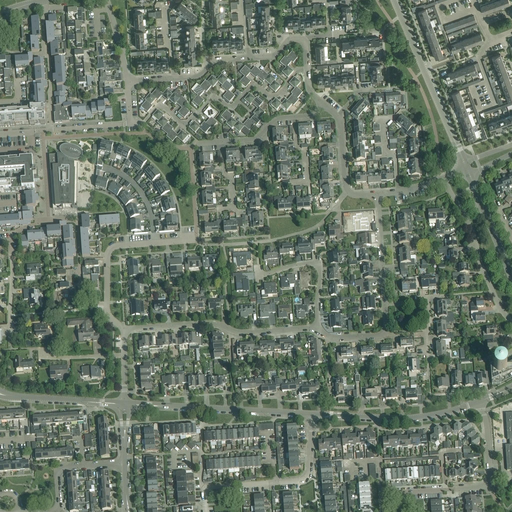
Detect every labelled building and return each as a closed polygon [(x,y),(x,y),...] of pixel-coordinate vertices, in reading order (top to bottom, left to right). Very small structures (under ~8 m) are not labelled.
[(186,6),(184,4),(185,3),(182,0),(178,6),(176,4),(172,9),(175,12),(177,12),(178,10),(181,13),(186,6)] [(510,4),(508,0),(496,0),(495,1),(494,0),(491,0),(492,2),(488,3),(488,1),(485,3),(485,4),(482,5),(482,4),(480,4),(483,13),(484,13),(488,11),(491,10),(491,11),(495,9),(495,8),(497,8),(501,7),(501,6),(503,5),(503,6),(507,4),(509,3),(510,4)] [(349,6),(349,3),(340,4),(340,6),(342,6),(342,13),(351,13),(350,9),(352,9),(352,5),(349,6)] [(186,17),(191,11),(189,9),(190,7),(188,5),(186,6),(181,13),(186,17)] [(84,8),(68,9),(68,15),(77,14),(77,22),(83,21),(82,13),(81,12),(84,12),(84,8)] [(143,19),(142,12),(144,12),(144,8),(135,9),(135,12),(132,12),(132,16),(134,16),(134,19),(143,19)] [(420,17),(428,15),(426,9),(418,12),(420,17)] [(194,13),(191,11),(186,17),(191,22),(192,21),(194,23),(198,19),(196,17),(198,14),(195,12),(194,13)] [(351,16),(351,13),(342,13),(342,17),(343,20),(341,20),(341,23),(350,23),(350,20),(353,19),(353,16),(351,16)] [(423,23),(430,21),(428,15),(420,17),(423,23)] [(287,19),(287,18),(284,18),(285,25),(288,25),(288,28),(294,28),(294,19),(287,19)] [(143,25),(143,19),(134,19),(135,23),(133,23),(133,26),(136,26),(136,29),(145,28),(145,25),(143,25)] [(425,29),(432,27),(430,21),(423,23),(425,29)] [(85,25),(84,22),(83,22),(81,22),(77,22),(67,23),(67,28),(75,28),(76,35),(82,35),(81,27),(80,25),(85,25)] [(427,35),(434,32),(432,27),(425,29),(427,35)] [(144,39),(144,32),(145,32),(145,28),(136,29),(136,32),(134,32),(134,36),(136,36),(136,39),(144,39)] [(429,41),(437,38),(434,32),(427,35),(429,41)] [(477,43),(483,41),(480,33),(475,35),(477,43)] [(81,40),(81,38),(86,38),(85,35),(82,35),(76,35),(68,36),(68,41),(76,41),(77,48),(83,48),(82,40),(81,40)] [(272,41),(271,35),(263,36),(263,35),(260,36),(259,36),(260,46),(269,45),(268,41),(272,41)] [(472,45),(477,43),(475,35),(469,38),(472,45)] [(379,39),(379,37),(372,38),(373,39),(373,48),(383,47),(382,39),(379,39)] [(431,47),(439,44),(437,38),(429,41),(431,47)] [(466,47),(472,45),(469,38),(463,40),(466,47)] [(145,45),(144,39),(136,39),(136,43),(134,43),(135,46),(138,46),(138,49),(146,48),(146,45),(145,45)] [(457,42),(456,39),(450,42),(454,52),(460,50),(457,42)] [(460,50),(466,47),(463,40),(457,42),(460,50)] [(102,43),(96,44),(97,52),(98,52),(98,53),(97,54),(97,57),(103,56),(103,57),(111,56),(117,56),(117,52),(111,53),(111,50),(103,51),(102,48),(103,48),(103,46),(102,46),(102,43)] [(316,54),(325,53),(324,46),(326,46),(325,43),(317,43),(317,46),(314,47),(314,50),(316,50),(316,54)] [(433,53),(441,50),(439,44),(431,47),(433,53)] [(443,56),(441,51),(441,50),(433,53),(435,59),(437,58),(438,61),(447,58),(446,55),(443,56)] [(88,56),(88,54),(89,54),(89,51),(91,51),(75,52),(75,57),(83,57),(84,64),(92,64),(90,64),(89,56),(88,56)] [(293,63),(298,57),(292,52),(287,58),(291,62),(293,63)] [(328,53),(325,53),(316,54),(316,57),(315,57),(315,61),(318,60),(318,63),(327,63),(327,60),(328,60),(328,53)] [(494,56),(493,54),(489,55),(490,58),(492,57),(494,63),(502,60),(502,59),(504,58),(503,57),(502,57),(500,54),(494,56)] [(10,61),(10,60),(11,60),(11,56),(0,56),(0,62),(5,62),(6,65),(5,65),(5,67),(6,67),(6,69),(10,69),(10,70),(12,70),(11,61),(10,61)] [(34,102),(32,102),(32,105),(34,105),(34,108),(41,107),(41,110),(47,110),(46,100),(45,100),(44,87),(47,87),(45,60),(33,61),(33,56),(28,56),(28,58),(29,58),(29,63),(30,63),(33,63),(33,68),(35,68),(36,87),(33,88),(34,102)] [(103,59),(103,57),(103,56),(97,57),(95,57),(97,57),(98,65),(99,65),(99,67),(98,67),(98,70),(106,69),(106,70),(110,69),(112,69),(115,68),(120,68),(120,65),(115,65),(115,63),(104,64),(103,61),(104,61),(104,59),(103,59)] [(197,62),(196,56),(188,56),(184,57),(184,59),(188,59),(188,63),(184,63),(184,66),(193,66),(193,62),(197,62)] [(287,67),(291,62),(287,58),(285,56),(280,63),(286,68),(287,66),(287,67)] [(29,63),(29,58),(28,58),(22,58),(23,69),(30,69),(29,63),(30,63),(29,63)] [(68,92),(66,59),(55,60),(56,76),(53,76),(53,83),(56,83),(57,92),(54,93),(55,106),(63,106),(64,109),(69,108),(69,105),(67,105),(67,98),(65,99),(65,93),(68,92)] [(504,63),(502,60),(494,63),(496,68),(504,65),(504,64),(506,64),(505,62),(504,63)] [(379,64),(379,61),(370,62),(370,65),(372,65),(373,72),(380,72),(380,68),(383,68),(382,64),(379,64)] [(90,67),(90,64),(92,64),(84,64),(75,65),(76,71),(84,70),(85,77),(85,78),(91,77),(90,69),(89,69),(89,67),(90,67)] [(468,66),(471,73),(477,71),(474,64),(468,66)] [(506,68),(504,65),(496,68),(498,74),(506,70),(508,69),(507,68),(506,68)] [(246,78),(250,73),(251,72),(245,66),(240,72),(246,78)] [(293,72),(287,67),(287,66),(286,68),(282,73),(288,78),(293,72)] [(465,75),(471,73),(468,66),(463,68),(465,75)] [(261,72),(255,67),(251,72),(250,73),(256,79),(257,77),(263,71),(262,71),(261,72)] [(460,77),(465,75),(463,68),(457,70),(460,77)] [(9,75),(9,73),(10,73),(10,70),(10,69),(6,69),(6,70),(0,70),(0,75),(4,75),(4,78),(4,79),(4,80),(5,80),(5,83),(10,83),(10,75),(9,75)] [(115,77),(107,77),(106,74),(107,74),(107,72),(111,72),(110,69),(106,70),(106,69),(98,70),(96,70),(100,70),(101,78),(102,80),(101,80),(101,83),(105,83),(122,82),(122,74),(115,75),(115,77)] [(451,71),(451,72),(454,80),(457,78),(458,82),(461,81),(459,78),(460,77),(457,70),(454,71),(453,70),(451,71)] [(508,74),(506,70),(498,74),(500,79),(508,76),(508,75),(510,75),(509,73),(508,74)] [(268,76),(263,71),(257,77),(263,82),(265,81),(270,74),(268,76)] [(245,88),(251,82),(246,78),(240,72),(240,73),(244,77),(239,83),(245,88)] [(380,75),(380,72),(373,72),(373,79),(371,79),(372,82),(380,81),(380,78),(383,78),(383,75),(380,75)] [(445,74),(447,82),(454,80),(451,72),(445,74)] [(222,86),(228,80),(222,74),(219,78),(217,80),(218,82),(222,86)] [(270,86),(276,79),(270,74),(265,81),(270,86)] [(213,88),(218,82),(217,80),(212,76),(207,82),(205,81),(211,87),(213,88)] [(510,79),(508,76),(500,79),(502,85),(510,81),(511,80),(511,79),(510,79)] [(78,79),(76,79),(77,82),(79,82),(79,83),(84,83),(87,83),(88,88),(86,88),(86,91),(88,91),(93,90),(93,82),(92,82),(92,80),(93,80),(93,77),(95,77),(94,77),(91,77),(85,78),(85,77),(85,78),(78,78),(78,79)] [(295,89),(297,88),(301,83),(294,77),(289,84),(295,89)] [(275,93),(281,86),(275,81),(276,80),(276,79),(270,86),(269,87),(275,93)] [(227,93),(232,86),(227,81),(228,80),(222,86),(221,87),(227,93)] [(206,93),(211,87),(205,81),(200,87),(205,91),(206,93)] [(511,84),(511,85),(510,81),(502,85),(504,90),(511,87),(511,84)] [(11,86),(11,83),(13,83),(10,83),(5,83),(0,83),(0,88),(5,89),(5,92),(5,94),(6,94),(6,97),(11,96),(11,88),(10,88),(10,86),(11,86)] [(101,83),(99,83),(100,91),(101,93),(100,93),(100,96),(98,96),(98,97),(114,95),(114,94),(123,93),(123,89),(105,91),(105,88),(106,87),(105,86),(105,83),(101,83)] [(197,84),(191,90),(198,96),(200,97),(205,91),(200,87),(197,84)] [(229,103),(235,96),(229,91),(233,87),(232,86),(227,93),(223,97),(229,103)] [(297,99),(302,93),(297,88),(295,89),(291,93),(292,95),(297,99)] [(162,96),(163,94),(157,89),(152,95),(150,94),(156,99),(158,101),(162,96)] [(173,95),(167,90),(163,94),(162,96),(168,101),(169,100),(174,94),(174,93),(173,95)] [(454,99),(462,97),(461,95),(459,90),(452,93),(454,99)] [(400,96),(400,93),(396,93),(396,95),(393,95),(393,104),(400,103),(400,105),(404,105),(403,96),(400,96)] [(151,105),(156,99),(150,94),(145,100),(151,105)] [(180,99),(174,94),(169,100),(175,105),(176,103),(182,97),(181,97),(180,99)] [(250,105),(251,103),(255,99),(249,94),(244,100),(250,105)] [(379,96),(379,94),(376,95),(376,98),(373,98),(373,107),(376,106),(376,105),(383,104),(383,97),(383,96),(379,96)] [(389,95),(389,94),(386,94),(386,97),(383,97),(383,104),(383,106),(387,106),(387,104),(393,104),(393,95),(389,95)] [(297,99),(292,95),(287,101),(294,106),(299,100),(297,99)] [(194,100),(192,102),(199,107),(204,101),(200,97),(198,96),(196,97),(196,98),(194,100)] [(182,108),(187,102),(182,97),(176,103),(182,108)] [(263,103),(257,97),(255,99),(251,103),(257,109),(259,108),(263,103)] [(456,105),(464,102),(462,97),(454,99),(456,105)] [(277,110),(281,106),(282,104),(276,99),(270,105),(277,110)] [(294,106),(287,101),(286,99),(282,104),(281,106),(287,111),(292,105),(293,106),(294,106)] [(147,113),(153,106),(151,105),(145,100),(146,101),(141,107),(147,113)] [(370,106),(364,100),(362,102),(359,100),(357,103),(359,104),(356,107),(363,113),(367,107),(368,108),(370,106)] [(184,119),(190,112),(187,110),(184,107),(185,105),(188,102),(187,102),(182,108),(178,113),(184,119)] [(458,111),(466,108),(464,102),(456,105),(458,111)] [(34,105),(32,105),(31,105),(29,105),(29,108),(28,108),(28,110),(18,111),(18,110),(7,111),(0,111),(0,127),(45,124),(45,112),(47,112),(47,110),(41,110),(41,107),(34,108),(34,105)] [(72,108),(72,105),(69,105),(69,108),(72,108),(72,119),(80,118),(79,107),(72,108)] [(55,106),(54,106),(55,123),(62,123),(69,122),(69,115),(70,115),(69,108),(64,109),(63,106),(55,106)] [(363,113),(356,107),(354,109),(353,108),(350,111),(353,113),(351,115),(357,121),(359,119),(358,118),(363,113)] [(209,108),(204,114),(210,119),(211,118),(215,113),(209,108)] [(261,120),(260,119),(265,113),(259,108),(257,109),(253,114),(255,115),(261,120)] [(467,111),(466,108),(458,111),(460,117),(468,114),(470,113),(469,111),(467,111)] [(157,123),(163,117),(164,115),(158,110),(152,116),(158,121),(157,123)] [(227,122),(231,118),(233,116),(226,111),(221,117),(227,122)] [(462,122),(470,120),(468,114),(460,117),(462,122)] [(256,126),(261,120),(255,115),(250,121),(254,125),(256,126)] [(405,119),(406,118),(403,116),(401,118),(399,116),(393,123),(396,125),(397,124),(402,128),(407,122),(405,119)] [(162,130),(167,124),(169,122),(163,117),(157,123),(163,128),(162,130)] [(505,128),(505,127),(508,126),(505,117),(499,119),(502,128),(503,128),(503,129),(505,128)] [(210,128),(212,129),(217,123),(211,118),(210,119),(206,124),(211,128),(210,128)] [(227,122),(226,124),(232,129),(233,128),(233,127),(237,123),(231,118),(227,122)] [(248,119),(243,125),(245,127),(244,127),(246,128),(249,131),(254,125),(250,121),(248,119)] [(500,130),(499,129),(502,128),(499,119),(494,121),(497,130),(498,131),(500,130)] [(465,128),(472,126),(470,120),(462,122),(465,128)] [(239,133),(244,127),(243,125),(238,121),(237,123),(233,127),(233,128),(239,133)] [(494,132),(494,131),(497,130),(494,121),(488,123),(491,132),(492,132),(492,133),(494,132)] [(194,122),(189,128),(195,133),(196,132),(198,133),(201,130),(199,129),(200,127),(196,123),(194,122)] [(206,124),(204,122),(200,127),(199,129),(201,130),(205,134),(210,128),(211,128),(206,124)] [(410,124),(407,122),(402,128),(407,132),(406,134),(408,136),(414,129),(412,127),(414,125),(411,123),(410,124)] [(168,135),(172,131),(173,129),(167,124),(162,130),(168,135)] [(315,138),(315,131),(315,129),(314,129),(314,131),(312,131),(311,125),(305,126),(306,136),(311,136),(312,138),(315,138)] [(324,135),(324,125),(317,125),(318,130),(315,131),(315,138),(319,138),(319,135),(324,135)] [(467,134),(474,131),(472,126),(465,128),(467,134)] [(469,140),(479,136),(477,130),(474,131),(467,134),(469,140)] [(168,135),(166,137),(172,142),(173,142),(173,141),(177,137),(176,137),(178,136),(172,131),(168,135)] [(178,136),(176,137),(177,137),(183,143),(188,136),(182,131),(178,136)] [(283,142),(283,136),(273,137),(273,144),(280,143),(280,146),(289,145),(288,142),(283,142)] [(416,141),(416,138),(407,139),(407,143),(409,142),(409,149),(418,148),(418,145),(420,145),(419,141),(416,141)] [(106,153),(108,143),(102,142),(101,145),(100,145),(99,145),(99,151),(106,153)] [(113,144),(108,143),(106,153),(111,154),(109,159),(112,160),(115,150),(114,150),(115,148),(112,147),(113,144)] [(58,155),(52,155),(49,156),(50,171),(53,171),(56,210),(63,209),(61,209),(61,207),(63,207),(66,207),(72,207),(72,208),(75,208),(75,207),(77,207),(77,208),(77,199),(77,200),(75,200),(75,180),(78,180),(78,164),(78,160),(79,159),(80,159),(81,158),(82,158),(82,157),(82,156),(83,156),(83,155),(83,154),(82,153),(82,152),(81,151),(80,150),(78,148),(77,147),(76,147),(75,146),(74,146),(73,146),(72,145),(71,145),(70,145),(68,145),(66,145),(64,145),(63,145),(62,146),(61,147),(60,148),(60,149),(60,150),(60,151),(60,152),(61,153),(61,154),(60,155),(59,154),(59,155),(58,155)] [(289,149),(289,145),(280,146),(281,146),(281,149),(276,149),(276,155),(287,155),(286,150),(290,149),(290,151),(295,151),(295,148),(289,149)] [(116,150),(115,150),(112,160),(115,161),(117,156),(122,158),(126,149),(120,146),(119,149),(117,149),(116,150)] [(327,149),(326,146),(319,147),(320,151),(322,151),(323,156),(332,155),(332,149),(327,149)] [(418,152),(418,148),(409,149),(410,156),(408,156),(409,159),(418,158),(417,155),(420,155),(420,152),(418,152)] [(131,151),(126,149),(122,158),(126,160),(124,165),(126,167),(132,157),(131,157),(132,155),(130,154),(131,151)] [(258,149),(251,150),(252,160),(252,162),(258,162),(258,161),(262,161),(261,152),(261,153),(258,153),(258,149)] [(252,160),(251,150),(245,150),(245,156),(242,156),(242,155),(242,156),(243,163),(247,163),(246,160),(252,160)] [(242,156),(239,156),(239,151),(233,151),(233,161),(233,164),(243,163),(242,156)] [(133,158),(132,157),(126,167),(129,168),(132,163),(136,166),(142,158),(138,155),(135,158),(134,156),(133,158)] [(287,161),(287,155),(276,155),(277,162),(282,162),(282,165),(290,164),(290,161),(287,161)] [(318,165),(327,165),(327,163),(333,162),(332,155),(323,156),(323,162),(318,162),(318,165)] [(137,174),(139,176),(146,168),(145,167),(146,166),(145,165),(147,162),(142,158),(136,166),(141,170),(137,174)] [(418,161),(418,158),(409,159),(409,162),(411,162),(411,169),(419,168),(419,165),(421,165),(421,161),(418,161)] [(25,160),(0,161),(0,192),(35,190),(34,182),(39,181),(38,172),(36,172),(36,171),(34,172),(33,160),(25,161),(25,160)] [(206,168),(206,171),(214,171),(213,167),(211,167),(210,161),(200,162),(201,169),(206,168)] [(290,168),(290,164),(282,165),(281,165),(282,165),(283,168),(277,168),(278,174),(288,174),(288,169),(290,168)] [(326,168),(326,165),(327,165),(318,165),(319,170),(322,170),(322,175),(332,174),(331,168),(326,168)] [(147,169),(146,168),(139,176),(141,178),(145,174),(149,178),(156,171),(152,167),(150,169),(148,168),(147,169)] [(420,172),(419,168),(411,169),(412,176),(410,176),(410,179),(419,178),(419,175),(422,175),(422,172),(420,172)] [(160,176),(156,171),(149,178),(152,182),(147,185),(149,188),(158,182),(157,181),(159,180),(157,178),(160,176)] [(214,175),(214,171),(206,171),(205,171),(205,172),(206,171),(206,174),(201,175),(201,181),(212,180),(211,175),(214,175)] [(356,175),(356,173),(352,173),(353,180),(356,180),(356,184),(362,183),(362,175),(356,175)] [(392,173),(386,173),(386,182),(393,181),(392,180),(394,179),(394,180),(395,180),(394,173),(392,173)] [(246,184),(248,184),(248,183),(258,182),(258,177),(252,177),(252,174),(245,175),(245,178),(246,184)] [(288,180),(288,174),(278,174),(278,181),(283,181),(284,184),(282,184),(290,183),(289,180),(288,180)] [(322,181),(320,181),(320,185),(328,184),(327,184),(327,181),(332,181),(332,174),(322,175),(322,181)] [(505,178),(504,174),(502,175),(504,181),(501,182),(505,192),(510,190),(509,188),(511,187),(508,177),(505,178)] [(101,189),(103,179),(96,177),(95,185),(95,184),(97,184),(96,187),(101,189)] [(103,179),(101,189),(106,190),(107,187),(109,188),(113,179),(109,177),(108,180),(103,179)] [(113,179),(109,188),(110,189),(108,191),(113,194),(118,186),(115,184),(116,180),(113,179)] [(499,183),(497,179),(495,180),(497,186),(494,187),(498,196),(503,194),(502,192),(505,192),(501,182),(499,183)] [(212,180),(201,181),(202,188),(207,187),(207,190),(215,190),(214,186),(212,186),(212,180)] [(158,182),(149,188),(151,190),(153,189),(155,194),(158,192),(167,187),(164,182),(161,184),(160,182),(159,183),(158,182)] [(246,193),(253,192),(253,190),(259,190),(258,182),(248,183),(248,184),(248,189),(246,189),(246,193)] [(328,184),(320,185),(320,189),(323,188),(323,194),(333,193),(333,187),(327,187),(327,184),(328,184)] [(120,195),(127,188),(124,186),(122,188),(118,186),(113,194),(117,197),(119,194),(120,195)] [(170,192),(167,187),(158,192),(161,197),(155,199),(156,202),(167,198),(166,197),(168,196),(167,194),(170,192)] [(122,203),(130,197),(127,193),(130,191),(127,188),(120,195),(122,197),(119,199),(122,203)] [(208,193),(202,193),(203,200),(213,199),(212,194),(215,193),(215,190),(207,190),(206,190),(207,190),(208,193)] [(253,193),(253,192),(246,193),(246,197),(249,197),(249,202),(260,201),(259,195),(254,196),(254,193),(255,193),(253,193)] [(35,197),(35,194),(37,194),(37,193),(24,194),(25,207),(25,208),(33,207),(36,207),(36,203),(39,203),(38,197),(35,197)] [(334,200),(333,193),(323,194),(324,199),(321,200),(321,203),(329,203),(329,200),(334,200)] [(312,199),(312,196),(308,196),(308,199),(303,199),(303,209),(310,209),(310,203),(312,203),(313,204),(313,202),(312,199)] [(128,205),(129,206),(138,202),(136,199),(133,200),(130,197),(122,203),(126,207),(128,205)] [(281,200),(281,197),(274,198),(275,206),(278,206),(278,211),(285,210),(284,200),(281,200)] [(285,210),(291,210),(291,204),(294,204),(293,197),(289,198),(287,200),(284,200),(285,210)] [(298,200),(297,197),(293,197),(294,204),(294,205),(294,204),(297,204),(297,209),(303,209),(303,199),(298,200)] [(167,199),(167,198),(156,202),(158,205),(160,204),(161,209),(165,208),(174,205),(173,199),(169,200),(168,198),(167,199)] [(213,206),(213,199),(203,200),(203,206),(209,206),(209,209),(208,209),(216,209),(216,205),(213,206)] [(247,212),(255,211),(255,209),(260,208),(260,201),(249,202),(250,208),(247,208),(247,212)] [(129,214),(138,211),(136,207),(139,205),(138,202),(129,206),(130,208),(127,209),(129,214)] [(166,213),(160,214),(160,217),(171,215),(171,214),(173,214),(172,212),(176,211),(174,205),(165,208),(166,213)] [(22,207),(23,214),(19,214),(20,221),(20,225),(28,225),(28,223),(31,223),(31,221),(34,220),(33,207),(25,208),(25,207),(22,207)] [(435,210),(436,224),(436,231),(437,235),(444,235),(443,230),(440,231),(440,223),(439,224),(439,220),(445,220),(447,217),(444,215),(444,213),(444,211),(435,211),(435,210)] [(133,218),(134,220),(143,218),(143,214),(139,215),(138,211),(129,214),(130,219),(133,218)] [(255,212),(255,211),(247,212),(248,216),(253,215),(253,221),(263,220),(262,214),(256,215),(256,212),(255,212)] [(14,216),(13,212),(11,212),(11,216),(0,217),(0,227),(20,227),(20,225),(20,221),(19,214),(19,216),(14,216)] [(355,230),(368,229),(367,217),(361,218),(361,213),(354,213),(354,215),(352,215),(353,224),(354,224),(355,230)] [(412,223),(411,219),(411,213),(401,214),(401,217),(397,217),(397,221),(398,221),(398,224),(396,224),(412,223)] [(172,216),(171,215),(160,217),(161,220),(167,219),(167,224),(177,224),(177,218),(173,218),(173,216),(172,216)] [(131,222),(131,227),(141,227),(141,222),(144,222),(143,218),(134,220),(134,222),(131,222)] [(236,222),(230,223),(230,232),(237,232),(237,226),(240,226),(239,219),(236,220),(235,220),(236,222)] [(225,223),(224,220),(220,221),(221,227),(221,229),(221,228),(221,227),(224,227),(224,233),(230,232),(230,223),(225,223)] [(212,233),(218,233),(218,228),(221,227),(220,221),(217,221),(217,223),(211,224),(212,233)] [(412,227),(412,223),(396,224),(398,224),(398,227),(398,231),(402,231),(402,234),(412,233),(412,227)] [(27,236),(21,236),(22,247),(27,246),(29,246),(29,243),(42,242),(42,239),(61,238),(61,236),(64,236),(63,227),(63,224),(60,224),(60,227),(48,228),(46,228),(40,229),(41,232),(36,232),(33,232),(30,232),(27,233),(27,236)] [(64,247),(61,247),(63,267),(69,267),(71,267),(74,267),(74,264),(73,256),(76,256),(76,250),(73,250),(72,247),(75,247),(75,242),(75,240),(74,233),(74,226),(70,227),(67,227),(67,225),(67,224),(63,224),(63,227),(64,236),(64,240),(64,247)] [(177,224),(167,224),(164,224),(164,232),(174,231),(174,230),(177,229),(177,224)] [(340,233),(340,231),(339,226),(329,227),(329,232),(330,238),(337,237),(337,240),(343,239),(343,233),(340,233)] [(312,251),(315,251),(314,245),(321,244),(320,243),(324,243),(324,233),(320,233),(320,234),(320,235),(314,236),(314,239),(311,239),(312,251)] [(353,246),(353,249),(364,249),(366,249),(366,245),(370,245),(369,245),(369,241),(370,241),(370,235),(358,236),(359,241),(356,243),(356,246),(353,246)] [(403,244),(403,247),(413,246),(413,240),(414,240),(413,236),(399,237),(399,244),(403,244)] [(445,240),(445,247),(446,250),(454,250),(454,247),(457,247),(456,239),(445,240)] [(298,245),(295,245),(296,251),(299,251),(299,250),(309,250),(308,242),(305,242),(305,240),(305,241),(303,241),(302,240),(299,240),(299,242),(298,242),(298,245)] [(280,254),(289,254),(289,253),(293,252),(293,244),(282,245),(282,248),(279,248),(280,254)] [(410,256),(410,253),(414,252),(413,246),(403,247),(403,250),(399,250),(400,254),(400,257),(410,256)] [(274,251),(273,249),(273,250),(271,250),(271,249),(267,249),(267,251),(267,252),(267,254),(264,254),(264,261),(268,260),(268,259),(277,259),(277,251),(274,251)] [(364,249),(356,249),(356,258),(359,258),(360,262),(364,262),(369,261),(368,257),(368,256),(368,251),(364,252),(364,249)] [(338,264),(337,254),(339,254),(338,250),(332,251),(332,254),(328,254),(328,258),(329,258),(330,264),(338,264)] [(446,250),(438,251),(439,254),(444,254),(444,256),(446,256),(447,261),(458,260),(457,252),(454,252),(454,250),(446,250)] [(251,260),(251,252),(250,252),(250,253),(233,254),(234,258),(236,258),(237,267),(238,267),(247,266),(247,265),(246,265),(246,260),(250,259),(251,260)] [(218,266),(217,255),(214,255),(214,256),(205,256),(205,258),(203,259),(203,258),(202,258),(203,268),(208,268),(208,266),(218,266)] [(188,259),(188,256),(188,263),(185,263),(185,262),(186,270),(189,270),(189,268),(200,267),(199,258),(192,259),(192,258),(190,258),(190,259),(188,259)] [(416,256),(410,256),(400,257),(400,264),(404,264),(404,267),(408,266),(414,266),(414,260),(416,259),(416,256)] [(170,260),(170,258),(166,259),(167,267),(170,267),(170,272),(182,272),(182,259),(181,259),(181,260),(170,260)] [(140,265),(140,260),(126,261),(127,261),(127,264),(128,264),(129,268),(129,271),(129,276),(139,276),(138,265),(140,265)] [(152,262),(152,260),(148,260),(149,268),(152,268),(152,274),(161,273),(161,266),(160,261),(152,262)] [(99,267),(99,265),(99,262),(101,262),(101,261),(85,263),(85,268),(94,267),(94,271),(93,271),(94,272),(94,275),(97,275),(100,275),(99,267)] [(369,269),(369,265),(372,265),(372,264),(362,265),(363,274),(364,274),(365,278),(373,277),(372,269),(369,269)] [(35,280),(34,275),(41,274),(40,265),(27,266),(28,275),(31,275),(31,277),(26,277),(26,280),(35,280)] [(453,277),(462,276),(462,273),(468,273),(468,265),(459,266),(460,273),(456,273),(452,274),(453,277)] [(338,280),(337,270),(339,270),(339,266),(332,267),(332,270),(330,270),(330,276),(329,276),(330,280),(338,280)] [(68,270),(57,271),(57,276),(66,276),(66,284),(72,283),(71,276),(71,274),(73,274),(72,270),(73,270),(71,270),(68,270)] [(303,274),(303,273),(300,273),(300,278),(301,285),(297,286),(298,296),(302,296),(301,289),(308,288),(307,282),(310,282),(310,277),(310,276),(310,274),(303,274)] [(97,278),(97,275),(94,275),(83,276),(83,282),(92,281),(92,284),(91,284),(92,286),(92,289),(98,288),(97,280),(96,278),(97,278)] [(294,285),(294,275),(288,276),(289,279),(287,279),(287,278),(281,278),(282,289),(290,288),(289,288),(289,287),(290,287),(290,285),(294,285)] [(422,289),(429,289),(428,275),(425,275),(425,276),(421,277),(418,277),(419,287),(422,287),(422,289)] [(428,275),(429,289),(437,288),(437,286),(439,285),(439,286),(440,286),(439,275),(431,276),(431,275),(428,275)] [(236,277),(237,292),(243,291),(243,292),(249,291),(248,280),(243,280),(242,277),(244,276),(236,277)] [(463,279),(462,276),(453,277),(453,280),(456,280),(457,283),(460,283),(460,287),(469,286),(469,279),(463,279)] [(419,287),(418,277),(415,277),(415,281),(412,281),(412,278),(408,278),(409,292),(416,292),(416,287),(419,287)] [(135,283),(135,280),(128,281),(129,284),(130,283),(130,288),(131,288),(131,290),(130,290),(131,296),(140,295),(139,284),(142,284),(142,282),(135,283)] [(364,284),(364,281),(365,281),(365,280),(356,281),(356,287),(360,287),(361,294),(367,294),(367,296),(370,296),(370,293),(372,293),(371,293),(370,284),(371,283),(364,284)] [(331,292),(331,296),(338,295),(338,290),(337,290),(337,287),(343,286),(343,282),(331,283),(331,289),(329,289),(329,292),(331,292)] [(76,284),(76,283),(72,283),(66,284),(60,284),(60,289),(69,289),(69,297),(75,297),(74,289),(74,287),(74,284),(76,284)] [(262,298),(268,298),(267,295),(276,295),(275,283),(264,284),(265,291),(262,291),(262,292),(262,298)] [(203,308),(203,307),(206,307),(205,302),(205,295),(204,286),(201,286),(201,292),(200,292),(200,296),(194,296),(195,298),(190,299),(190,302),(191,307),(199,307),(199,308),(203,308)] [(33,291),(33,289),(23,290),(24,300),(30,299),(30,306),(30,304),(40,304),(39,290),(33,291)] [(185,311),(185,305),(188,304),(187,298),(187,294),(179,295),(180,302),(169,303),(170,306),(173,306),(173,309),(173,310),(173,312),(178,312),(178,311),(180,311),(180,312),(185,311)] [(371,299),(370,296),(367,296),(367,297),(362,297),(363,310),(374,309),(374,303),(374,299),(371,299)] [(209,310),(221,309),(221,305),(224,305),(223,297),(220,297),(220,300),(208,301),(209,310)] [(158,299),(158,301),(154,301),(155,310),(163,309),(163,311),(167,311),(167,306),(170,306),(169,303),(169,298),(158,299)] [(344,300),(343,298),(333,299),(336,299),(336,302),(329,302),(331,302),(332,312),(330,312),(340,311),(339,302),(344,302),(344,300)] [(136,302),(136,299),(130,300),(130,303),(131,303),(131,307),(132,307),(132,309),(131,309),(132,315),(141,314),(141,303),(143,303),(143,301),(136,302)] [(309,314),(308,306),(310,306),(309,302),(309,299),(304,299),(304,302),(304,306),(296,307),(297,319),(305,318),(304,313),(308,313),(308,314),(309,314)] [(437,311),(446,310),(446,306),(450,306),(450,300),(443,300),(444,303),(438,303),(438,306),(437,306),(437,311)] [(471,312),(478,311),(478,308),(484,307),(483,300),(476,301),(474,302),(473,303),(472,303),(471,304),(471,305),(471,312)] [(256,314),(255,306),(252,306),(252,305),(238,306),(238,313),(240,313),(241,318),(249,318),(248,312),(252,312),(252,314),(253,314),(252,313),(255,313),(256,314)] [(272,314),(272,309),(272,305),(260,306),(261,318),(269,318),(268,312),(272,312),(272,314)] [(291,313),(290,308),(290,305),(278,306),(278,313),(279,318),(278,318),(287,318),(287,317),(286,313),(290,312),(290,313),(291,313)] [(447,314),(446,310),(437,311),(438,314),(437,314),(437,315),(438,315),(439,317),(445,317),(445,320),(453,319),(453,313),(451,314),(447,314)] [(478,315),(478,311),(471,312),(472,319),(475,319),(475,323),(485,322),(484,315),(478,315)] [(370,315),(370,312),(365,313),(360,313),(360,316),(363,316),(364,321),(364,326),(368,326),(369,326),(370,326),(369,325),(372,325),(372,319),(372,315),(370,315)] [(339,323),(339,322),(339,319),(341,319),(341,314),(333,315),(334,318),(330,318),(331,328),(342,327),(341,323),(339,323)] [(90,331),(89,327),(92,327),(92,320),(89,321),(89,319),(67,320),(68,326),(76,326),(77,333),(78,333),(79,342),(84,342),(83,340),(93,340),(93,341),(100,341),(100,334),(94,334),(93,331),(90,331)] [(437,331),(446,330),(446,326),(450,326),(449,323),(451,322),(454,322),(453,319),(445,320),(445,323),(437,323),(437,326),(436,326),(437,331)] [(44,326),(44,323),(42,323),(42,324),(35,325),(35,324),(35,333),(36,333),(37,336),(50,336),(50,331),(48,331),(47,323),(47,326),(44,326)] [(491,339),(491,335),(496,335),(495,327),(487,328),(487,332),(483,332),(483,336),(484,336),(484,339),(491,339)] [(446,334),(446,330),(437,331),(437,334),(437,335),(438,335),(438,337),(444,337),(445,340),(450,340),(453,339),(452,333),(450,334),(446,334)] [(211,340),(213,339),(214,343),(223,343),(223,342),(223,343),(222,338),(224,338),(223,336),(219,336),(219,333),(211,334),(209,334),(209,338),(211,340)] [(184,336),(184,335),(182,335),(182,336),(182,340),(179,340),(179,348),(183,348),(183,346),(189,345),(189,336),(188,336),(184,336)] [(195,335),(190,336),(190,335),(189,335),(188,335),(188,336),(189,336),(189,345),(196,345),(196,346),(199,346),(199,338),(196,339),(196,335),(195,335)] [(164,338),(164,336),(162,336),(162,337),(162,341),(159,341),(159,349),(163,349),(162,347),(169,346),(169,337),(168,337),(164,338)] [(171,337),(170,336),(169,336),(169,337),(169,346),(176,346),(176,348),(179,348),(179,340),(176,340),(176,336),(175,336),(175,337),(171,337)] [(151,339),(151,337),(149,337),(149,338),(149,339),(149,352),(150,351),(150,349),(156,349),(159,349),(159,341),(156,341),(156,338),(155,338),(151,339)] [(144,339),(144,338),(142,338),(142,342),(139,343),(139,342),(139,351),(140,351),(140,350),(142,350),(142,351),(143,352),(149,352),(149,339),(144,339)] [(317,342),(316,339),(309,339),(309,343),(310,343),(310,350),(321,349),(320,342),(317,342)] [(404,351),(404,348),(406,348),(406,339),(400,340),(400,345),(396,345),(396,350),(397,350),(397,357),(398,357),(397,352),(404,351)] [(412,343),(412,339),(406,339),(406,348),(410,348),(410,350),(414,350),(414,343),(412,343)] [(491,342),(491,339),(484,339),(484,343),(487,343),(488,350),(497,349),(496,342),(491,342)] [(436,351),(445,350),(445,346),(449,346),(449,343),(451,343),(450,340),(445,340),(445,343),(436,344),(437,346),(436,346),(436,351)] [(277,353),(281,353),(281,352),(287,351),(287,341),(280,342),(280,345),(277,345),(277,353)] [(294,344),(294,341),(287,341),(287,351),(294,351),(294,356),(297,356),(297,352),(298,352),(297,344),(294,344)] [(258,354),(261,354),(261,353),(267,353),(267,342),(260,343),(260,346),(257,347),(258,354)] [(274,345),(274,342),(267,342),(267,353),(274,352),(275,353),(277,353),(277,345),(274,345)] [(254,347),(254,343),(247,344),(247,354),(255,354),(255,355),(258,354),(257,347),(254,347)] [(247,354),(247,344),(240,344),(240,348),(237,348),(238,356),(241,356),(241,354),(247,354)] [(377,358),(384,358),(384,355),(387,355),(386,346),(381,347),(381,351),(377,351),(377,358)] [(392,350),(392,346),(386,346),(387,355),(390,355),(390,357),(397,357),(397,350),(396,350),(392,350)] [(377,358),(377,351),(372,351),(372,347),(366,348),(367,359),(367,356),(370,356),(370,359),(377,358)] [(347,349),(346,349),(347,360),(348,363),(357,362),(357,352),(352,353),(352,349),(351,349),(351,348),(350,348),(349,348),(348,348),(347,349)] [(357,362),(360,362),(360,359),(367,359),(366,348),(361,348),(361,352),(357,352),(357,362)] [(337,354),(337,361),(347,360),(346,349),(341,350),(341,353),(337,354)] [(224,350),(214,350),(215,357),(213,357),(213,360),(221,360),(221,357),(224,357),(224,356),(223,351),(225,351),(225,350),(224,350)] [(446,354),(445,350),(436,351),(436,354),(436,355),(437,355),(437,358),(444,357),(444,360),(450,360),(450,354),(446,354)] [(311,367),(313,366),(318,366),(318,363),(322,363),(321,355),(311,356),(311,363),(310,363),(311,367)] [(414,361),(414,357),(411,357),(408,358),(408,368),(411,367),(419,367),(419,361),(414,361)] [(34,361),(23,361),(22,359),(15,359),(16,369),(17,373),(23,372),(23,369),(34,368),(34,361)] [(506,363),(505,363),(504,362),(502,361),(500,361),(498,361),(496,363),(494,365),(490,365),(492,384),(501,384),(500,377),(511,372),(511,362),(506,364),(506,363)] [(152,365),(144,365),(144,368),(140,368),(140,369),(141,369),(141,373),(140,373),(140,375),(141,375),(150,375),(155,375),(154,365),(152,365)] [(452,388),(459,387),(459,381),(462,381),(461,373),(461,365),(457,365),(458,373),(455,373),(455,377),(452,377),(452,388)] [(68,379),(67,372),(67,367),(50,368),(51,378),(57,378),(57,380),(68,379)] [(92,379),(101,378),(100,368),(91,368),(91,367),(82,368),(83,377),(89,377),(89,376),(91,375),(92,379)] [(409,377),(410,377),(415,377),(415,373),(420,372),(419,367),(411,367),(411,371),(409,371),(409,377)] [(185,384),(185,375),(182,375),(182,372),(175,373),(175,377),(176,387),(181,387),(181,388),(182,388),(182,387),(183,387),(182,383),(185,383),(185,384)] [(205,384),(205,375),(202,375),(201,373),(199,374),(198,375),(198,378),(195,378),(196,388),(196,387),(201,387),(201,388),(202,388),(203,388),(202,384),(205,384)] [(488,381),(487,373),(482,373),(478,373),(478,377),(478,382),(477,382),(477,383),(478,383),(478,386),(485,385),(485,381),(488,381)] [(196,388),(195,378),(188,379),(188,374),(185,375),(185,384),(186,384),(185,383),(188,383),(189,389),(189,388),(194,388),(194,389),(196,389),(196,388),(196,387),(196,388)] [(216,388),(216,379),(213,379),(212,375),(211,374),(209,374),(208,375),(205,375),(205,384),(206,384),(208,383),(209,389),(214,388),(214,390),(216,389),(216,388)] [(468,378),(465,379),(465,387),(472,386),(472,382),(475,382),(474,374),(468,374),(468,378)] [(168,376),(165,376),(165,384),(168,384),(169,388),(169,387),(174,387),(174,388),(176,388),(176,387),(175,377),(168,378),(168,376)] [(220,379),(216,379),(216,388),(221,388),(221,389),(223,389),(223,388),(223,384),(225,384),(225,385),(226,384),(225,376),(222,377),(222,379),(220,379)] [(269,392),(276,392),(276,388),(279,388),(278,377),(274,377),(274,382),(268,382),(269,392)] [(278,381),(278,377),(279,388),(282,388),(282,392),(289,391),(288,381),(282,381),(278,381)] [(332,387),(335,387),(343,386),(346,386),(346,379),(343,379),(343,377),(335,377),(335,381),(335,384),(332,384),(332,387)] [(446,388),(446,384),(450,384),(449,377),(444,377),(444,380),(438,381),(438,384),(438,385),(438,389),(446,388)] [(249,390),(256,390),(256,387),(259,387),(258,378),(255,378),(255,379),(248,380),(249,390)] [(262,383),(261,378),(258,378),(259,387),(262,387),(262,393),(269,392),(268,382),(262,383)] [(241,380),(241,379),(238,379),(238,387),(242,387),(242,390),(249,390),(248,380),(241,380)] [(289,391),(296,391),(296,389),(299,389),(298,379),(295,380),(295,381),(288,381),(289,391)] [(302,384),(302,379),(298,379),(299,389),(302,388),(302,394),(309,394),(309,383),(302,384)] [(309,394),(316,393),(316,390),(319,389),(318,380),(315,380),(315,383),(309,383),(309,394)] [(151,388),(151,386),(151,382),(142,382),(142,387),(141,387),(141,389),(145,389),(146,392),(145,392),(154,391),(153,391),(153,388),(151,388)] [(394,391),(391,391),(392,399),(397,399),(397,395),(401,395),(401,390),(401,388),(400,382),(396,383),(397,388),(394,388),(394,391)] [(417,395),(421,394),(421,388),(417,388),(416,385),(411,386),(411,389),(412,400),(417,399),(417,395)] [(381,395),(381,387),(374,388),(374,390),(371,390),(372,398),(377,398),(377,393),(381,393),(381,395)] [(381,389),(381,387),(381,395),(381,396),(385,396),(386,400),(392,399),(391,391),(388,391),(388,389),(381,389)] [(368,391),(368,388),(361,389),(361,395),(365,395),(366,399),(372,398),(371,390),(368,391)] [(401,395),(401,396),(405,395),(406,400),(412,400),(411,389),(401,390),(401,395)] [(336,395),(333,395),(333,398),(338,398),(338,402),(344,401),(344,397),(347,397),(347,394),(349,394),(349,391),(344,392),(336,392),(336,395)] [(83,417),(83,413),(77,414),(77,422),(84,422),(84,425),(87,424),(87,416),(83,417)] [(458,433),(462,431),(462,426),(458,424),(459,423),(454,426),(454,431),(458,433)] [(470,425),(466,423),(462,426),(462,431),(467,432),(471,430),(470,424),(470,425)] [(451,434),(450,429),(445,426),(446,427),(442,429),(442,435),(446,437),(451,434)] [(439,437),(442,435),(442,429),(437,427),(434,430),(434,435),(439,437)] [(475,432),(471,430),(467,432),(467,437),(471,439),(475,437),(475,431),(474,431),(475,432)] [(439,442),(439,437),(434,435),(430,437),(430,436),(430,442),(435,445),(439,442)] [(479,439),(475,437),(471,439),(471,445),(476,446),(480,444),(479,438),(479,439)] [(144,459),(146,459),(146,465),(156,464),(161,464),(161,461),(156,462),(156,459),(153,459),(153,456),(151,455),(144,456),(144,459)] [(478,470),(477,464),(473,462),(469,464),(469,469),(474,471),(477,469),(477,470),(478,470)] [(471,479),(470,478),(474,476),(474,471),(469,469),(465,467),(461,470),(465,472),(466,477),(471,479)] [(446,476),(449,476),(449,478),(455,480),(454,480),(457,477),(457,472),(453,470),(446,471),(446,476)] [(466,477),(465,472),(461,470),(457,472),(457,477),(463,480),(463,479),(462,479),(466,477)]
